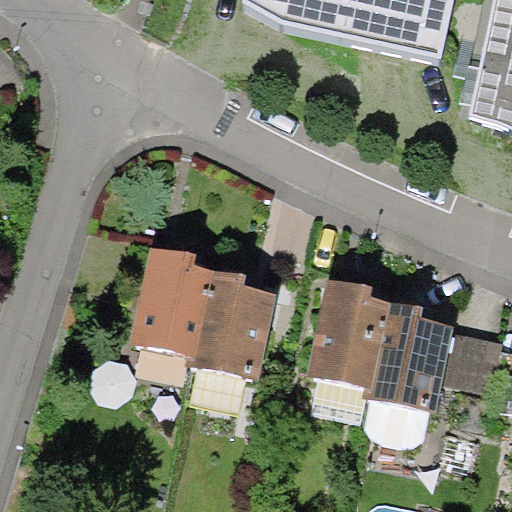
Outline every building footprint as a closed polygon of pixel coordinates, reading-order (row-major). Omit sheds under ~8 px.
[(453,0),(243,0),(243,1),(282,24),(440,58),(453,0)] [(511,0),(493,0),(469,114),(511,129),(511,0)] [(195,358),(213,268),(196,265),(198,255),(186,253),(151,246),(131,345),(188,356),(195,358)] [(248,275),(213,268),(195,358),(188,356),(186,365),(258,380),(276,293),(251,288),(246,287),(248,275)] [(373,388),(391,300),(372,296),(374,287),(359,284),(329,278),(309,375),(365,386),(373,388)] [(424,307),(391,300),(373,388),(365,386),(363,397),(437,412),(443,384),(452,334),(455,325),(428,319),(422,318),(424,307)] [(502,344),(452,334),(443,384),(492,394),(502,344)]
